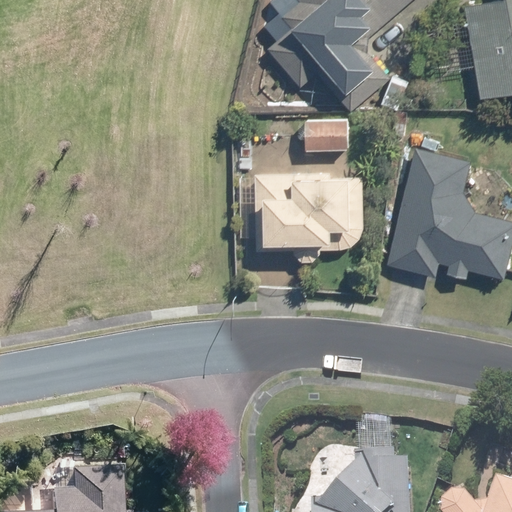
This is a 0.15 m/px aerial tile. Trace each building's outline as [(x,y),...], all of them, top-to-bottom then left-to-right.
[(301,84),(315,71),(350,110),(390,74),(368,49),(369,37),(409,0),(300,0),(282,17),(291,26),(268,47),(301,84)] [(511,0),(493,0),(463,5),(479,97),(511,91),(511,0)] [(349,120),(306,117),(304,148),(347,150),(349,120)] [(437,263),(451,266),(448,276),(466,280),(468,269),(502,277),(511,234),(511,218),(458,206),(469,160),(417,147),(390,262),(435,272),(437,263)] [(256,170),(254,248),(293,248),(294,249),(294,250),(295,251),(295,252),(296,253),(297,254),(298,255),(299,256),(300,256),(301,257),(302,257),(303,257),(304,258),(305,258),(306,258),(307,258),(308,258),(309,258),(310,258),(312,257),(313,257),(314,257),(315,256),(316,255),(317,254),(318,253),(319,253),(319,252),(320,251),(320,250),(321,249),(321,248),(322,247),(345,247),(346,247),(347,247),(348,247),(348,246),(349,246),(350,246),(351,245),(352,245),(352,244),(353,244),(354,243),(355,242),(356,242),(356,241),(357,240),(358,239),(359,238),(360,237),(360,236),(361,235),(361,234),(362,233),(362,232),(363,231),(363,230),(363,229),(365,176),(329,175),(329,172),(256,170)] [(404,511),(408,461),(361,458),(309,511),(404,511)] [(127,511),(127,509),(120,508),(121,467),(67,466),(67,488),(45,487),(45,510),(0,509),(0,511),(127,511)] [(511,511),(511,485),(494,481),(489,500),(476,502),(466,491),(464,491),(463,490),(462,490),(461,489),(459,489),(458,489),(457,489),(455,489),(454,489),(452,489),(451,489),(450,490),(449,490),(447,491),(446,492),(445,493),(444,494),(443,495),(442,496),(442,497),(441,498),(441,499),(440,501),(440,502),(439,503),(439,505),(439,506),(439,507),(440,509),(440,510),(440,511),(511,511)]
